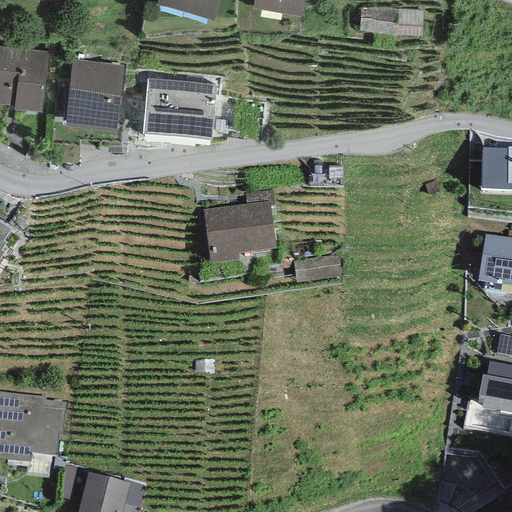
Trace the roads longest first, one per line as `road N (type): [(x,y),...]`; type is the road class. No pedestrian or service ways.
road 1 (residential): [(511,130),(456,121),(29,185),(0,171)]
road 2 (unknown): [(470,337),(440,511)]
